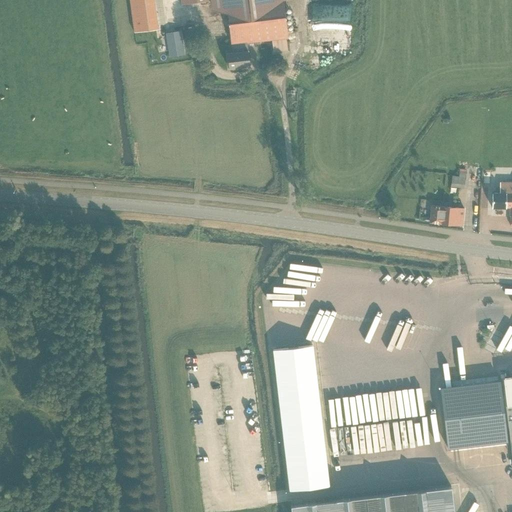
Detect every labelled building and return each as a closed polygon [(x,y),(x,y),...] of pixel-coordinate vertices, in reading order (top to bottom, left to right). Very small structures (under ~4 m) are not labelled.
[(154,0),(129,0),(134,33),(158,29),(154,0)] [(283,0),(211,0),(212,1),(212,0),(214,9),(227,8),(231,45),(232,53),(227,54),(229,69),(250,67),(247,43),(272,40),(273,52),(287,50),(286,38),(288,38),(283,0)] [(184,54),(180,31),(166,34),(170,56),(184,54)] [(464,187),(465,173),(459,172),(459,176),(452,176),(451,185),(464,187)] [(511,182),(500,182),(500,193),(492,193),(492,208),(510,208),(509,216),(511,216),(511,227),(511,226),(511,182)] [(431,205),(429,223),(462,226),(464,209),(431,205)] [(272,346),(273,358),(300,356),(299,343),(272,346)] [(511,376),(503,378),(503,380),(511,455),(511,376)] [(499,381),(440,388),(448,449),(507,442),(499,381)] [(415,444),(421,443),(418,418),(387,421),(391,451),(416,448),(415,444)] [(453,511),(451,486),(291,505),(291,511),(453,511)]
